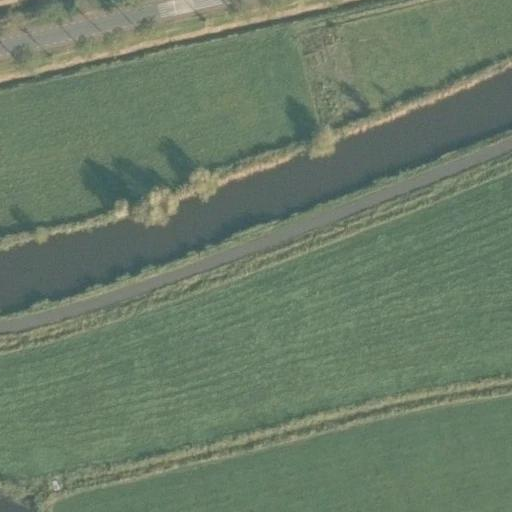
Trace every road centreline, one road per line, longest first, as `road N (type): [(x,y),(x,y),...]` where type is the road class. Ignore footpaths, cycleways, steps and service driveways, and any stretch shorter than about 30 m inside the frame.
road 1 (unclassified): [(0,328),(134,289),(511,147)]
road 2 (secondary): [(0,46),(205,0)]
